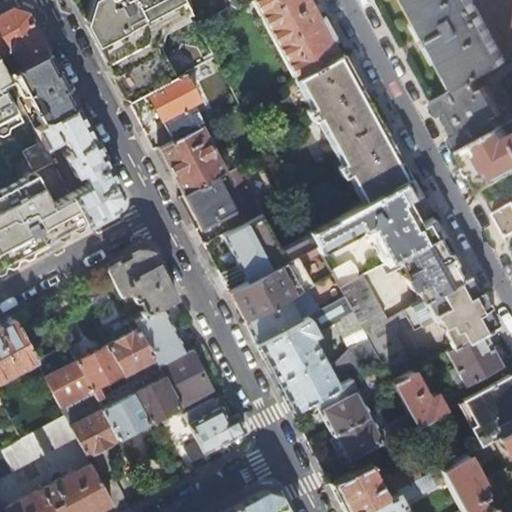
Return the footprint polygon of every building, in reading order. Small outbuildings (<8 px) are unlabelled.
[(92,0),(87,21),(111,66),(129,99),(147,90),(169,78),(152,45),(158,28),(190,11),(183,0),(92,0)] [(251,0),(293,77),(339,52),(333,40),(339,37),(325,11),(318,14),(309,0),(251,0)] [(476,77),(506,60),(472,0),(408,0),(457,87),(476,77)] [(0,13),(0,49),(7,46),(12,47),(21,63),(46,50),(30,21),(25,11),(11,7),(0,13)] [(193,17),(190,11),(158,28),(152,45),(169,78),(175,75),(159,46),(163,33),(193,17)] [(6,72),(10,79),(18,96),(26,92),(36,113),(32,115),(37,125),(75,106),(60,77),(46,50),(21,63),(6,72)] [(343,52),(294,78),(309,106),(304,109),(311,120),(316,118),(340,162),(335,165),(341,176),(346,174),(361,201),(409,176),(393,146),(362,88),(343,52)] [(0,126),(17,118),(0,85),(10,79),(6,72),(0,61),(0,126)] [(169,78),(147,90),(161,118),(167,115),(177,134),(199,123),(202,121),(192,102),(197,99),(183,71),(175,75),(169,78)] [(482,86),(476,77),(457,87),(431,101),(444,115),(448,113),(457,130),(454,132),(457,149),(503,124),(498,116),(504,112),(500,104),(507,100),(503,92),(495,96),(488,83),(482,86)] [(86,183),(69,192),(85,222),(114,207),(120,191),(96,147),(75,106),(37,125),(35,127),(49,153),(54,151),(51,143),(62,138),(66,144),(59,147),(74,175),(80,172),(86,183)] [(167,115),(161,118),(171,137),(177,134),(167,115)] [(511,119),(511,133),(509,135),(503,124),(457,149),(479,188),(511,169),(511,119)] [(177,134),(171,137),(158,144),(165,156),(184,192),(215,175),(225,170),(199,123),(177,134)] [(252,199),(234,165),(225,170),(215,175),(184,192),(201,225),(228,211),(235,225),(259,212),(252,199)] [(12,182),(0,188),(0,267),(46,243),(69,231),(85,222),(69,192),(68,191),(51,200),(35,169),(12,182)] [(417,192),(409,176),(361,201),(308,229),(319,250),(350,233),(351,235),(356,232),(356,230),(358,228),(360,225),(363,228),(367,235),(364,237),(366,242),(371,240),(378,252),(376,253),(379,260),(382,259),(384,262),(436,234),(440,231),(430,216),(417,222),(405,199),(417,192)] [(511,202),(492,213),(506,237),(511,233),(511,202)] [(277,240),(261,211),(259,212),(235,225),(222,232),(237,261),(277,240)] [(460,278),(436,234),(384,262),(380,264),(385,273),(402,265),(405,271),(402,273),(409,286),(413,284),(421,299),(460,278)] [(161,303),(175,296),(163,273),(153,254),(146,250),(143,250),(138,251),(106,268),(120,294),(128,289),(131,289),(130,293),(133,301),(138,298),(146,312),(161,303)] [(311,283),(295,253),(228,289),(232,298),(243,318),(300,288),(311,283)] [(339,286),(352,279),(344,265),(331,272),(339,286)] [(481,297),(469,273),(460,278),(421,299),(403,309),(411,323),(433,312),(452,346),(482,330),(496,323),(481,297)] [(362,274),(352,279),(339,286),(343,293),(363,330),(381,320),(386,318),(362,274)] [(304,297),(300,288),(243,318),(255,340),(298,317),(291,305),(304,297)] [(290,407),(310,397),(349,376),(379,359),(363,330),(343,293),(332,299),(298,317),(255,340),(272,374),(290,407)] [(186,349),(161,303),(146,312),(133,318),(157,365),(170,358),(176,354),(186,349)] [(34,373),(40,370),(35,361),(11,318),(0,323),(0,400),(1,402),(2,403),(11,398),(0,378),(4,376),(7,380),(20,373),(18,368),(27,363),(34,373)] [(157,365),(133,318),(127,322),(130,329),(105,342),(121,372),(126,381),(131,379),(126,369),(148,358),(153,367),(157,365)] [(381,320),(363,330),(379,359),(388,377),(390,379),(412,368),(414,366),(396,334),(393,334),(388,332),(381,320)] [(501,365),(482,330),(452,346),(445,350),(464,384),(501,365)] [(121,372),(105,342),(74,358),(96,397),(101,395),(96,386),(121,372)] [(96,397),(74,358),(66,343),(35,361),(40,370),(63,413),(64,415),(96,397)] [(189,348),(186,349),(176,354),(181,364),(166,371),(164,366),(172,362),(170,358),(157,365),(178,404),(210,387),(189,348)] [(178,404),(157,365),(153,367),(158,376),(131,391),(147,420),(178,404)] [(427,394),(412,368),(390,379),(399,396),(411,419),(414,423),(443,408),(434,391),(427,394)] [(511,427),(511,376),(510,373),(463,398),(477,425),(472,427),(480,444),(497,435),(511,427)] [(361,399),(349,376),(310,397),(330,433),(368,413),(399,396),(390,379),(388,377),(367,389),(370,394),(361,399)] [(147,420),(131,391),(106,404),(102,398),(98,401),(101,407),(117,437),(147,420)] [(219,407),(214,396),(198,405),(184,416),(194,435),(204,454),(246,432),(246,431),(236,411),(226,416),(220,407),(219,407)] [(85,453),(117,437),(101,407),(69,424),(75,436),(85,453)] [(0,476),(75,436),(69,424),(64,415),(63,413),(20,437),(0,447),(0,476)] [(419,432),(414,423),(411,419),(403,423),(399,417),(384,424),(376,428),(371,418),(368,413),(330,433),(332,437),(328,439),(334,450),(338,448),(345,460),(382,441),(386,449),(419,432)] [(376,428),(384,424),(381,419),(377,421),(375,416),(371,418),(376,428)] [(511,427),(497,435),(506,451),(510,449),(511,452),(511,427)] [(204,454),(194,435),(182,442),(197,470),(209,463),(204,454)] [(465,452),(437,467),(459,507),(461,511),(498,511),(497,511),(494,511),(489,503),(484,506),(478,496),(484,493),(479,483),(481,482),(465,452)] [(345,511),(351,511),(384,495),(365,460),(328,480),(341,503),(345,511)] [(101,483),(89,461),(3,508),(4,511),(94,511),(112,502),(101,483)] [(433,483),(427,472),(384,495),(351,511),(407,511),(413,509),(410,504),(403,508),(400,501),(433,483)] [(116,511),(117,511),(130,505),(114,477),(101,483),(112,502),(116,511)] [(289,511),(279,493),(266,489),(221,511),(289,511)]
